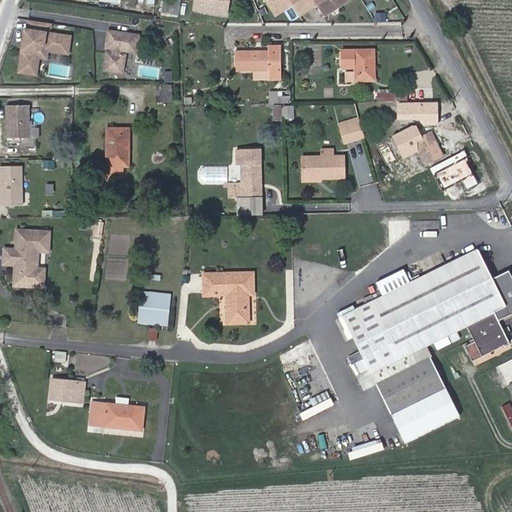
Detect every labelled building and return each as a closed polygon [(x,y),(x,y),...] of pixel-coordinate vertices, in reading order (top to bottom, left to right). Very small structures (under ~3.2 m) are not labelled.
[(163,0),(162,15),(179,16),(180,0),(163,0)] [(197,0),(196,11),(228,16),(231,0),(226,0),(197,0)] [(324,16),(348,0),(265,0),(275,15),(293,5),(299,16),(317,5),(324,16)] [(24,19),(18,73),(38,76),(40,59),(48,59),(49,52),(70,55),(72,34),(51,31),(52,22),(24,19)] [(107,29),(103,71),(125,73),(127,53),(138,54),(140,32),(107,29)] [(254,70),(281,70),(280,46),(270,46),(270,51),(236,52),(236,71),(254,70)] [(374,50),(355,50),(355,71),(355,81),(375,81),(374,50)] [(165,81),(173,80),(172,70),(164,71),(165,81)] [(280,79),(281,70),(254,70),(254,79),(280,79)] [(355,81),(355,71),(347,72),(347,81),(355,81)] [(167,102),(166,85),(155,86),(156,103),(167,102)] [(378,88),(378,100),(391,100),(391,88),(378,88)] [(268,91),(268,103),(278,103),(278,91),(268,91)] [(290,104),(291,92),(282,91),(281,103),(290,104)] [(5,137),(30,137),(31,104),(6,104),(5,137)] [(291,104),(283,105),(283,116),(292,115),(291,104)] [(361,122),(359,118),(339,124),(341,128),(361,122)] [(361,122),(341,128),(345,143),(365,137),(361,122)] [(129,166),(129,129),(108,128),(107,181),(122,181),(123,166),(129,166)] [(443,156),(431,133),(421,138),(418,132),(392,145),(396,152),(414,142),(426,165),(443,156)] [(21,141),(25,148),(34,143),(30,136),(21,141)] [(361,160),(354,162),(357,169),(369,164),(360,142),(355,145),(359,155),(361,160)] [(238,198),(262,198),(261,186),(258,186),(257,165),(261,165),(260,149),(237,150),(237,166),(241,165),(242,184),(242,187),(238,187),(238,198)] [(322,157),(303,157),(303,179),(321,178),(345,178),(344,156),(331,157),(322,157)] [(43,168),(54,168),(54,159),(43,160),(43,168)] [(23,165),(0,164),(0,205),(23,206),(23,165)] [(203,183),(227,184),(227,166),(203,166),(203,183)] [(229,184),(229,198),(235,198),(238,198),(238,187),(242,187),(242,184),(229,184)] [(238,198),(235,198),(236,215),(262,215),(262,198),(238,198)] [(94,220),(93,237),(102,237),(103,221),(94,220)] [(14,247),(3,246),(2,266),(13,266),(12,287),(45,288),(46,266),(38,266),(39,252),(50,253),(51,229),(15,227),(14,247)] [(478,249),(343,316),(364,359),(370,371),(371,373),(449,335),(453,342),(458,340),(454,332),(467,326),(475,342),(474,342),(465,347),(472,361),(510,343),(499,321),(511,313),(511,277),(508,271),(492,278),(478,249)] [(254,273),(204,274),(204,295),(227,295),(227,323),(232,323),(249,323),(249,294),(254,294),(254,273)] [(168,326),(171,292),(139,290),(137,324),(168,326)] [(149,327),(147,339),(156,340),(158,328),(149,327)] [(66,352),(56,351),(55,361),(65,362),(66,352)] [(412,354),(371,373),(377,385),(417,365),(412,354)] [(391,414),(445,387),(430,358),(417,365),(377,385),(391,414)] [(361,375),(370,371),(364,359),(355,364),(361,375)] [(51,399),(83,402),(85,383),(53,380),(51,399)] [(327,390),(309,397),(313,407),(300,412),(302,417),(333,405),(327,390)] [(128,399),(116,398),(115,405),(122,406),(128,406),(128,399)] [(511,428),(511,406),(510,403),(502,407),(511,428)] [(115,405),(99,404),(97,426),(142,430),(144,408),(128,406),(122,406),(115,405)] [(349,447),(352,458),(384,449),(381,438),(349,447)]
